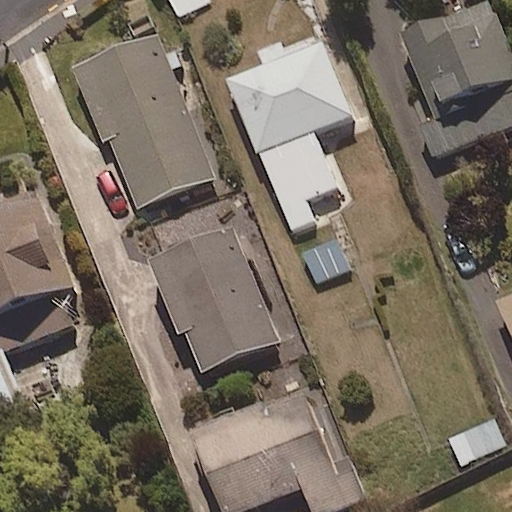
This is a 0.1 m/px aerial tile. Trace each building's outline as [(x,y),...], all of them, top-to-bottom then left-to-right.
[(206,0),(168,0),(177,16),(206,0)] [(438,166),(511,134),(511,57),(487,0),(456,0),(381,33),(438,166)] [(216,177),(154,29),(66,66),(99,145),(112,140),(141,209),(216,177)] [(307,203),(336,191),(323,158),(335,153),(327,133),(356,121),(322,37),(228,75),(283,212),(292,235),(316,226),(307,203)] [(0,413),(24,402),(1,353),(84,322),(36,191),(0,204),(0,413)] [(283,340),(234,222),(151,257),(200,375),(283,340)] [(317,284),(349,271),(337,241),(304,255),(317,284)] [(511,268),(487,281),(511,334),(511,268)] [(347,456),(331,462),(305,395),(262,411),(259,402),(189,429),(221,511),(242,511),(302,489),(311,511),(334,511),(365,500),(347,456)] [(458,466),(505,446),(494,421),(448,441),(458,466)]
